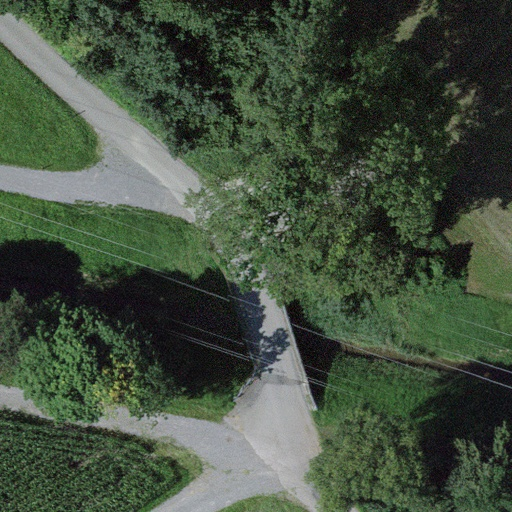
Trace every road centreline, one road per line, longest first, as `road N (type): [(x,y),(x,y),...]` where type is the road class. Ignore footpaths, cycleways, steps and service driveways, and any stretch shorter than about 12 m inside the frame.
road 1 (unclassified): [(0,17),(193,190),(251,288),(284,451),(336,511)]
road 2 (track): [(0,396),(284,451)]
road 3 (track): [(0,172),(81,187),(193,190)]
road 4 (track): [(165,511),(211,481),(284,451)]
